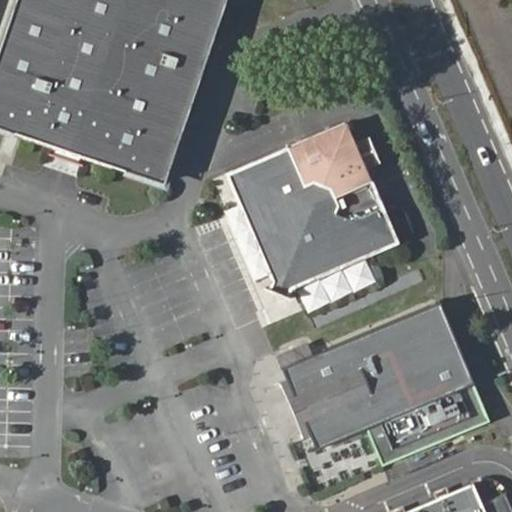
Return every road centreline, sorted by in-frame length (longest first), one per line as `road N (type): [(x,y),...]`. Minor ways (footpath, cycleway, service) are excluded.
road 1 (tertiary): [(378,0),(511,311)]
road 2 (tertiary): [(511,218),(420,0)]
